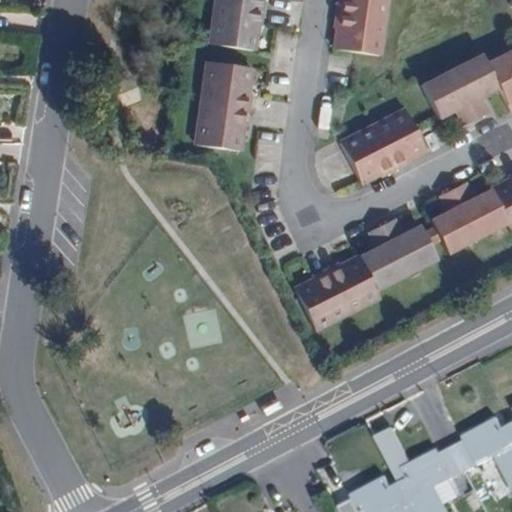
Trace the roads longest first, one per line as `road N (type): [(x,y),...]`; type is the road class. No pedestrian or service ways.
road 1 (residential): [(316,0),(292,166),(307,212),(361,210),(511,137)]
road 2 (residential): [(26,297),(72,0)]
road 3 (tertiary): [(511,303),(270,431)]
road 4 (tertiary): [(279,449),(511,326)]
road 5 (residential): [(80,511),(18,390),(26,297)]
road 6 (tertiary): [(270,431),(118,511)]
road 7 (tertiary): [(158,511),(279,449)]
